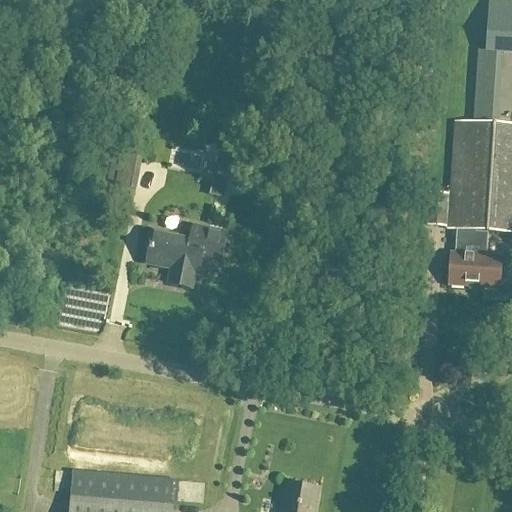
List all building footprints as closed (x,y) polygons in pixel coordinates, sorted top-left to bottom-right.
[(477,52),(472,123),(495,125),(500,53),(511,53),(511,4),(487,3),(483,53),(477,52)] [(455,122),(448,231),(456,231),(454,254),(451,254),(449,286),(499,289),(502,257),(486,256),(487,241),(476,240),(476,233),(511,235),(511,125),(495,125),(472,123),(455,122)] [(425,227),(445,228),(447,194),(427,193),(425,227)] [(191,240),(153,232),(147,265),(171,269),(168,284),(192,289),(195,274),(197,275),(200,260),(220,264),(226,235),(193,228),(191,240)] [(74,474),(70,511),(176,511),(179,484),(74,474)] [(313,511),(317,490),(287,484),(281,511),(313,511)]
